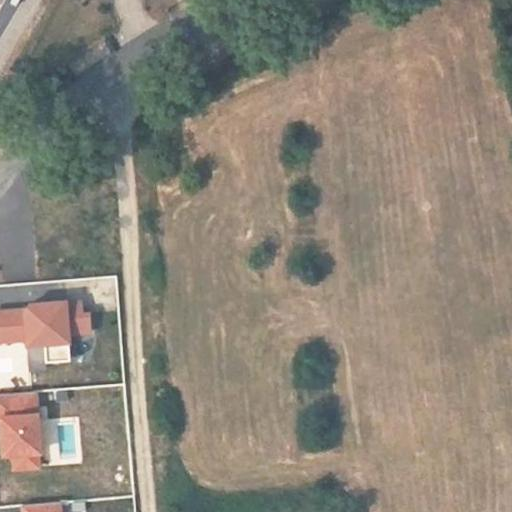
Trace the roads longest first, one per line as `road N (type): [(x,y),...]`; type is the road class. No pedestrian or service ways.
road 1 (residential): [(150,511),(116,83)]
road 2 (residential): [(116,83),(143,59),(253,0)]
road 3 (residential): [(0,188),(116,83)]
